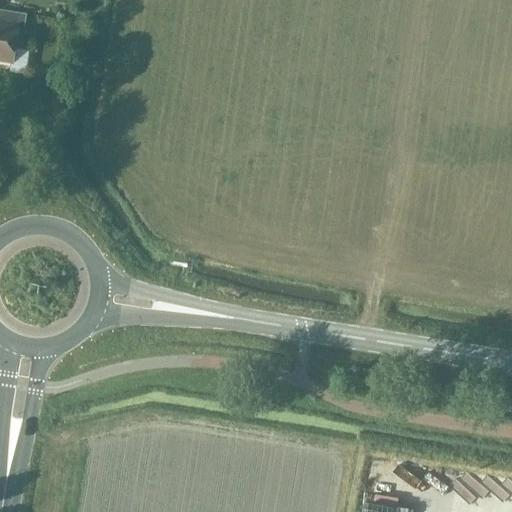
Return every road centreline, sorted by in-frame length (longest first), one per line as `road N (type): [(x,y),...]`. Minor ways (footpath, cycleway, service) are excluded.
road 1 (tertiary): [(511,362),(206,314)]
road 2 (tertiary): [(95,280),(81,249),(53,231),(19,230),(0,241)]
road 3 (tertiary): [(10,343),(1,415),(8,462)]
